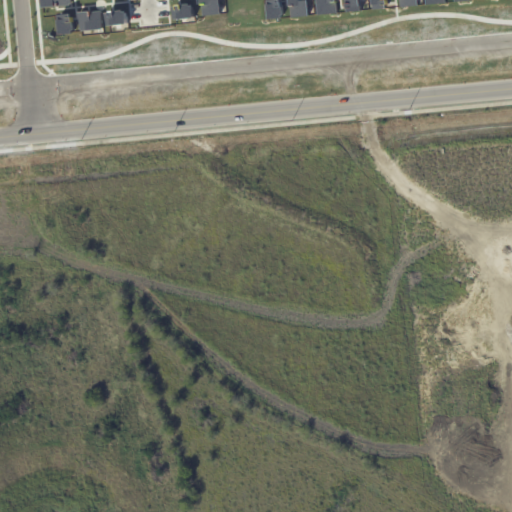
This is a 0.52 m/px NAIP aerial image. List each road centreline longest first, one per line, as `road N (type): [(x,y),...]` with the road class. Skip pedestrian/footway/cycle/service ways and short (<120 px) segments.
road 1 (secondary): [(0,138),(511,87)]
road 2 (secondary): [(511,44),(26,84)]
road 3 (residential): [(31,135),(18,0)]
